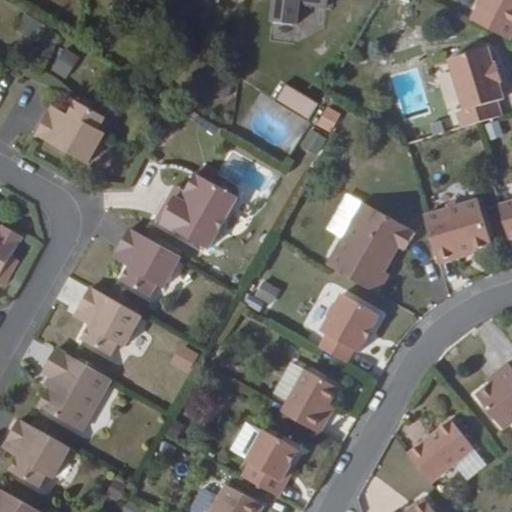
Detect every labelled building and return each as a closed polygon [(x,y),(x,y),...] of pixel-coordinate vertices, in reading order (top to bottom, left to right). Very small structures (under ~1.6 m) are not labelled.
[(272,0),(273,1),(328,8),(329,0),(272,0)] [(511,0),(480,0),(478,6),(479,7),(472,20),(510,40),(511,36),(511,0)] [(484,33),(446,44),(465,110),(458,112),(464,128),(475,124),(502,116),(497,101),(504,99),(499,82),(503,81),(498,64),(494,65),(484,33)] [(63,48),(50,71),(66,81),(79,57),(63,48)] [(308,119),(317,103),(283,84),(274,99),(308,119)] [(63,120),(50,112),(37,136),(88,164),(106,133),(99,129),(106,116),(78,101),(70,115),(67,113),(63,120)] [(54,106),(50,112),(63,120),(67,113),(54,106)] [(326,107),(316,126),(332,134),(342,115),(326,107)] [(187,192),(181,188),(176,197),(172,195),(157,220),(209,249),(238,197),(197,174),(187,192)] [(177,186),(172,195),(176,197),(181,188),(177,186)] [(462,205),(457,203),(449,205),(447,210),(425,216),(439,263),(457,258),(456,255),(493,244),(479,200),(462,205)] [(511,201),(500,205),(510,239),(511,238),(511,201)] [(364,203),(328,266),(378,294),(390,274),(386,272),(400,246),(406,249),(415,234),(409,230),(410,229),(364,203)] [(2,231),(0,229),(0,277),(23,237),(4,227),(2,231)] [(131,258),(127,265),(130,267),(122,281),(150,297),(158,285),(164,288),(182,257),(131,228),(118,252),(131,258)] [(115,258),(127,265),(131,258),(118,252),(115,258)] [(260,281),(254,298),(271,304),(277,287),(260,281)] [(92,287),(79,310),(92,317),(88,324),(91,325),(83,340),(112,356),(119,343),(125,347),(143,316),(92,287)] [(343,294),(315,345),(348,363),(355,350),(360,353),(381,315),(343,294)] [(76,316),(88,324),(92,317),(79,310),(76,316)] [(169,363),(187,373),(198,354),(181,343),(169,363)] [(44,372),(51,375),(54,377),(47,388),(49,390),(40,406),(83,431),(112,379),(58,349),(44,372)] [(227,349),(219,362),(232,369),(240,357),(227,349)] [(290,401),(307,370),(293,363),(277,393),(290,401)] [(498,379),(491,384),(477,395),(505,429),(511,423),(511,366),(509,363),(495,375),(498,379)] [(320,434),(328,419),(323,416),(330,404),(339,388),(307,370),(290,401),(283,412),(320,434)] [(45,387),(47,388),(54,377),(51,375),(45,387)] [(488,380),(491,384),(498,379),(495,375),(488,380)] [(335,406),(330,404),(323,416),(328,419),(335,406)] [(20,449),(16,455),(20,457),(12,471),(40,488),(47,475),(53,479),(71,448),(21,419),(8,442),(20,449)] [(475,449),(452,420),(409,454),(432,483),(456,464),(475,449)] [(244,457),(256,428),(243,423),(231,452),(244,457)] [(283,480),(290,467),(300,450),(265,431),(248,461),(252,463),(245,477),(279,496),(287,482),(283,480)] [(4,449),(16,455),(20,449),(8,442),(4,449)] [(475,449),(456,464),(469,479),(487,465),(475,449)] [(294,469),(290,467),(283,480),(287,482),(294,469)] [(120,492),(128,497),(136,484),(127,480),(120,492)] [(227,484),(211,511),(260,511),(264,505),(227,484)] [(41,511),(0,488),(0,511),(41,511)] [(436,511),(425,498),(407,511),(403,511),(400,509),(396,511),(436,511)]
